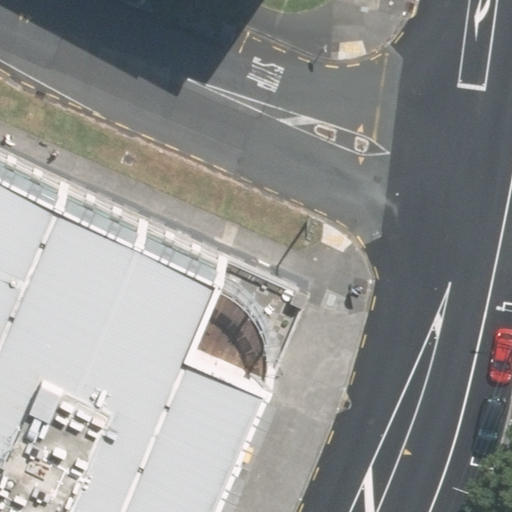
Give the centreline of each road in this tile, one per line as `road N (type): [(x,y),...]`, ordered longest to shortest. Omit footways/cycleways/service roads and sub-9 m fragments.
road 1 (secondary): [(456,209),(438,302),(362,511)]
road 2 (residential): [(456,209),(272,145),(198,81)]
road 3 (residential): [(198,81),(288,85),(467,148)]
road 4 (residential): [(27,0),(198,81)]
road 5 (secondary): [(485,0),(467,148)]
